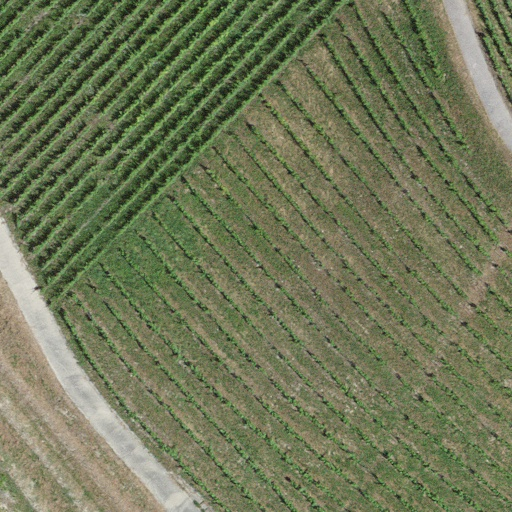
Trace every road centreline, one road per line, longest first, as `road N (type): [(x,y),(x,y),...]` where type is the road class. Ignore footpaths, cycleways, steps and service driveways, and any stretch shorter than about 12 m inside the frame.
road 1 (track): [(0,258),(62,374),(190,511)]
road 2 (track): [(451,0),(511,129)]
